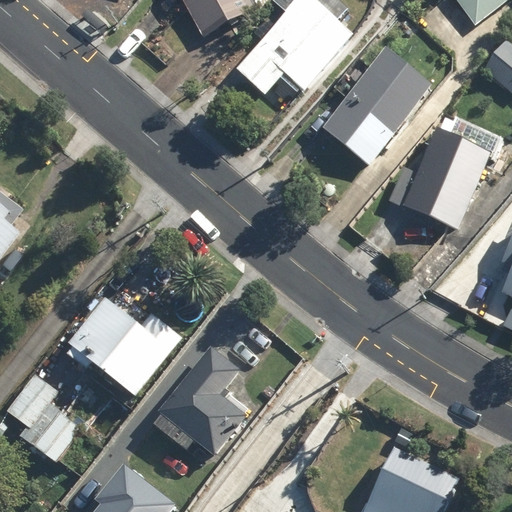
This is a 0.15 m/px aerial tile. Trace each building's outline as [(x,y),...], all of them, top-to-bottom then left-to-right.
[(178,0),(205,46),(256,17),(246,0),(178,0)] [(511,0),(453,0),(475,31),(511,4),(511,0)] [(237,78),(265,105),(285,84),(305,101),(354,48),(306,2),(237,78)] [(366,29),(378,40),(395,20),(383,10),(366,29)] [(81,25),(97,39),(108,27),(92,12),(81,25)] [(485,78),(511,100),(511,51),(509,49),(485,78)] [(325,135),(370,172),(432,98),(388,62),(325,135)] [(405,213),(459,237),(492,164),(438,139),(405,213)] [(502,301),(511,304),(511,253),(501,279),(510,283),(502,301)] [(70,354),(137,404),(181,347),(152,324),(142,336),(106,308),(70,354)] [(215,349),(214,352),(157,425),(191,451),(198,443),(219,459),(249,419),(224,399),(245,372),(215,349)] [(35,454),(60,421),(47,411),(57,398),(34,382),(7,419),(28,434),(21,444),(35,454)] [(60,421),(35,454),(56,470),(81,437),(60,421)] [(0,426),(0,440),(1,442),(8,432),(0,426)] [(392,444),(406,452),(413,438),(399,431),(392,444)] [(441,511),(456,483),(390,452),(361,511),(441,511)] [(167,511),(173,505),(123,465),(96,500),(102,505),(96,511),(167,511)]
